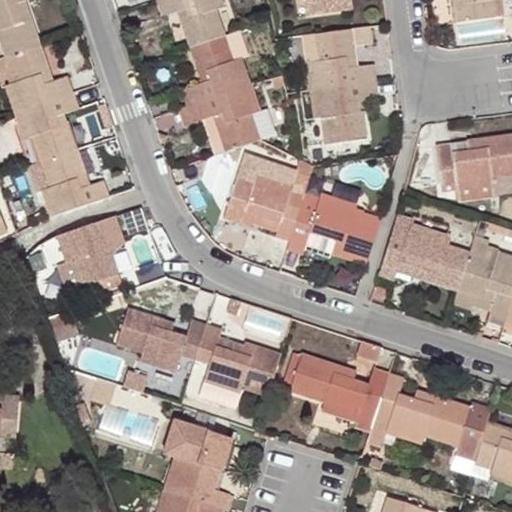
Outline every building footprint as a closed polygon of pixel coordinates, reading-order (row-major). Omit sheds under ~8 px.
[(0,0),(0,59),(40,46),(28,11),(18,14),(12,0),(0,0)] [(12,0),(18,14),(28,11),(24,2),(29,0),(12,0)] [(181,21),(189,46),(225,34),(217,10),(227,5),(225,0),(155,0),(160,15),(176,9),(177,10),(186,7),(190,18),(181,21)] [(303,0),(305,13),(343,9),(341,0),(303,0)] [(449,0),(453,21),(488,16),(486,0),(449,0)] [(486,0),(488,16),(501,14),(498,0),(486,0)] [(177,10),(181,21),(190,18),(186,7),(177,10)] [(340,58),(341,71),(351,69),(354,69),(351,45),(360,44),(357,28),(345,29),(346,41),(349,57),(340,58)] [(303,62),(306,91),(371,83),(369,67),(354,69),(351,69),(341,71),(340,58),(349,57),(346,41),(345,29),(299,35),(303,62)] [(225,34),(189,46),(197,72),(207,68),(210,80),(201,83),(179,90),(185,107),(189,105),(253,84),(243,56),(246,55),(238,30),(225,34)] [(40,46),(0,59),(0,77),(10,74),(13,84),(8,86),(16,113),(79,93),(74,79),(54,85),(45,89),(41,76),(50,72),(47,64),(41,47),(40,46)] [(207,68),(197,72),(201,83),(210,80),(207,68)] [(50,72),(41,76),(45,89),(54,85),(50,72)] [(371,83),(306,91),(309,119),(317,117),(321,145),(360,140),(355,112),(346,114),(345,102),(354,102),(354,100),(373,98),(371,83)] [(224,152),(273,135),(265,111),(262,111),(253,84),(189,105),(195,119),(199,118),(211,114),(220,111),(224,123),(215,126),(224,152)] [(25,141),(33,139),(40,164),(77,151),(69,126),(60,129),(56,117),(65,114),(84,108),(79,93),(16,113),(25,141)] [(355,112),(354,102),(345,102),(346,114),(355,112)] [(185,107),(178,109),(182,124),(195,119),(189,105),(185,107)] [(211,114),(199,118),(211,156),(224,152),(215,126),(224,123),(220,111),(211,114)] [(56,117),(60,129),(69,126),(65,114),(56,117)] [(511,162),(507,135),(473,140),(475,149),(462,150),(447,152),(446,144),(430,146),(435,171),(449,169),(452,188),(490,183),(488,174),(511,170),(511,162)] [(475,149),(473,140),(462,142),(462,150),(475,149)] [(462,142),(446,144),(447,152),(462,150),(462,142)] [(40,164),(49,188),(42,191),(51,218),(113,197),(108,182),(90,189),(81,192),(77,180),(86,177),(77,151),(40,164)] [(269,239),(286,244),(298,205),(303,193),(287,188),(289,183),(253,171),(250,180),(234,174),(222,210),(249,219),(250,211),(263,215),(276,219),(273,227),(269,239)] [(86,177),(77,180),(81,192),(90,189),(86,177)] [(497,189),(511,189),(511,177),(496,177),(497,189)] [(490,183),(452,188),(454,201),(491,197),(490,183)] [(298,205),(286,244),(299,248),(306,229),(321,234),(332,238),(330,246),(365,257),(378,218),(353,210),(355,206),(317,196),(303,191),(303,193),(298,205)] [(250,211),(249,219),(260,223),(263,215),(250,211)] [(387,239),(377,273),(394,279),(395,276),(406,279),(409,271),(456,286),(467,252),(443,244),(446,234),(411,223),(412,220),(395,214),(387,239)] [(260,223),(273,227),(276,219),(263,215),(260,223)] [(120,216),(58,237),(67,264),(75,261),(88,299),(124,287),(106,236),(125,230),(120,216)] [(332,238),(321,234),(318,243),(330,246),(332,238)] [(467,252),(456,286),(457,287),(483,295),(485,284),(499,289),(495,299),(493,298),(489,312),(486,321),(502,326),(504,320),(511,295),(511,256),(496,251),(493,260),(467,252)] [(457,287),(451,304),(469,310),(470,305),(489,312),(493,298),(495,299),(499,289),(485,284),(483,295),(457,287)] [(228,299),(224,313),(232,315),(237,302),(228,299)] [(176,355),(192,361),(205,323),(187,317),(181,337),(170,333),(158,329),(161,319),(124,307),(112,344),(139,353),(136,362),(170,373),(176,355)] [(282,338),(287,314),(255,307),(250,331),(282,338)] [(43,319),(51,343),(74,336),(66,311),(43,319)] [(173,323),(161,319),(158,329),(170,333),(173,323)] [(205,323),(192,361),(205,365),(200,382),(235,393),(238,386),(266,394),(278,358),(241,346),(238,355),(225,351),(213,347),(218,327),(205,323)] [(377,346),(356,339),(351,355),(372,362),(377,346)] [(238,355),(241,346),(229,342),(225,351),(238,355)] [(287,389),(298,354),(291,352),(280,387),(287,389)] [(341,367),(298,354),(287,389),(320,400),(318,408),(354,420),(360,401),(376,407),(384,381),(368,376),(365,384),(349,379),(338,375),(341,367)] [(136,362),(131,375),(166,387),(170,373),(136,362)] [(352,370),(341,367),(338,375),(349,379),(352,370)] [(376,407),(369,425),(419,441),(423,432),(458,444),(469,408),(424,394),(421,402),(408,398),(396,394),(399,385),(384,381),(376,407)] [(235,393),(200,382),(195,396),(230,407),(235,393)] [(411,390),(408,398),(421,402),(424,394),(411,390)] [(9,394),(0,393),(0,469),(4,470),(9,394)] [(360,401),(354,420),(369,425),(376,407),(360,401)] [(98,429),(141,442),(148,418),(106,405),(98,429)] [(489,470),(511,477),(511,440),(508,439),(511,430),(485,422),(474,458),(490,464),(489,470)] [(169,447),(155,490),(216,509),(222,495),(205,489),(195,486),(199,476),(202,466),(211,469),(220,443),(163,425),(157,443),(169,447)] [(368,430),(363,445),(378,450),(383,435),(368,430)] [(208,479),(211,469),(202,466),(199,476),(208,479)] [(208,479),(199,476),(195,486),(205,489),(208,479)] [(215,511),(216,509),(155,490),(147,511),(215,511)] [(391,494),(385,511),(443,511),(444,511),(391,494)]
